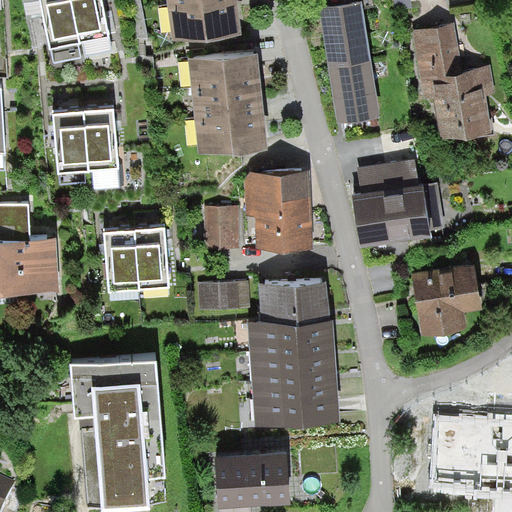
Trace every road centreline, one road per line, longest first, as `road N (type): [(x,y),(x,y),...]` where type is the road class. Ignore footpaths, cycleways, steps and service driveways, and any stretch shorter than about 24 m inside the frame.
road 1 (residential): [(284,0),(376,391)]
road 2 (residential): [(376,391),(461,372),(511,340)]
road 3 (residential): [(376,391),(383,511)]
